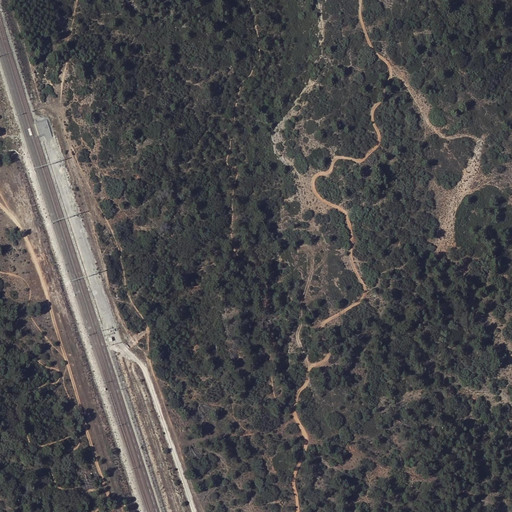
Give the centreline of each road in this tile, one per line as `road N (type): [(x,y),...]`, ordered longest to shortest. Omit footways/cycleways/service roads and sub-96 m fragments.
road 1 (track): [(360,0),(370,47),(390,67),(388,90),(371,114),(376,145),(359,158),(338,156),(313,176),(312,189),(346,211),(364,290),(322,323),(325,357),(311,364),(292,408)]
road 2 (track): [(0,205),(29,243),(42,279),(110,511)]
